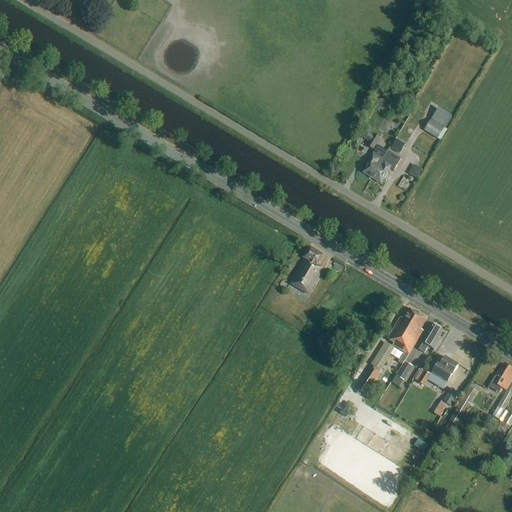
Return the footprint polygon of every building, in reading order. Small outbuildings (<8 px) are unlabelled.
[(378,111),(387,110),(385,99),(376,101),(378,111)] [(444,128),(431,120),(424,131),(437,139),(444,128)] [(366,148),(373,151),(380,139),(374,135),(373,137),(366,132),(361,140),(369,144),(366,148)] [(390,150),(399,155),(405,146),(395,140),(390,150)] [(372,179),(388,152),(378,146),(366,166),(367,167),(363,173),(372,179)] [(388,152),(372,179),(380,184),(384,178),(385,178),(390,169),(394,171),(401,160),(388,152)] [(322,256),(309,248),(303,258),(305,259),(290,285),(307,295),(322,270),(316,267),(322,256)] [(289,300),(292,295),(277,287),(274,292),(289,300)] [(426,320),(409,309),(403,320),(400,318),(387,340),(394,344),(392,346),(404,353),(408,355),(423,332),(420,330),(426,320)] [(443,331),(433,326),(419,350),(425,353),(428,346),(434,350),(440,340),(438,339),(443,331)] [(404,353),(398,363),(402,365),(408,355),(404,353)] [(439,368),(437,367),(432,374),(440,379),(442,377),(449,381),(451,376),(452,377),(458,366),(445,358),(439,368)] [(406,363),(397,377),(404,381),(412,367),(406,363)] [(381,372),(371,365),(356,389),(366,394),(373,382),(375,383),(381,372)] [(511,378),(511,369),(504,365),(500,370),(499,370),(488,387),(498,393),(501,388),(505,390),(511,378)] [(384,368),(379,378),(385,382),(391,372),(384,368)] [(417,383),(424,387),(430,376),(423,372),(417,383)] [(450,387),(442,400),(444,402),(448,404),(450,405),(458,392),(450,387)] [(478,393),(469,388),(449,422),(461,429),(463,424),(460,422),(469,407),(473,409),(475,405),(472,403),(478,393)] [(438,408),(434,413),(440,417),(448,404),(444,402),(442,400),(438,408)] [(503,411),(498,419),(502,422),(507,413),(503,411)] [(507,430),(511,421),(511,414),(508,412),(507,413),(502,422),(500,426),(507,430)] [(418,439),(414,446),(424,453),(428,446),(418,439)]
